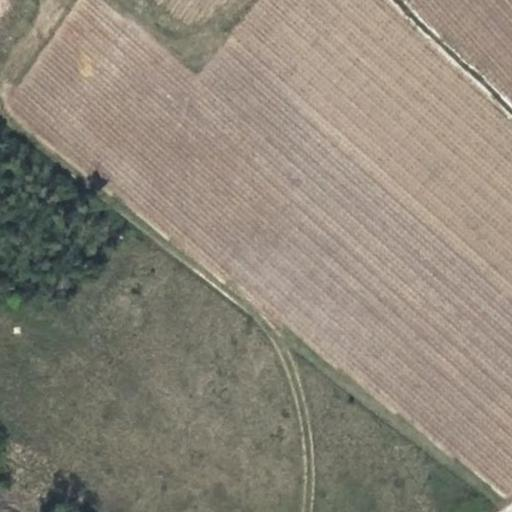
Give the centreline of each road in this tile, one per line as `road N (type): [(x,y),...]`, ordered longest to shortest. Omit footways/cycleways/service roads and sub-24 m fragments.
road 1 (track): [(47,0),(1,93),(6,114),(267,324),(285,351),(305,419),(307,511)]
road 2 (track): [(250,0),(217,40),(180,53),(128,0)]
